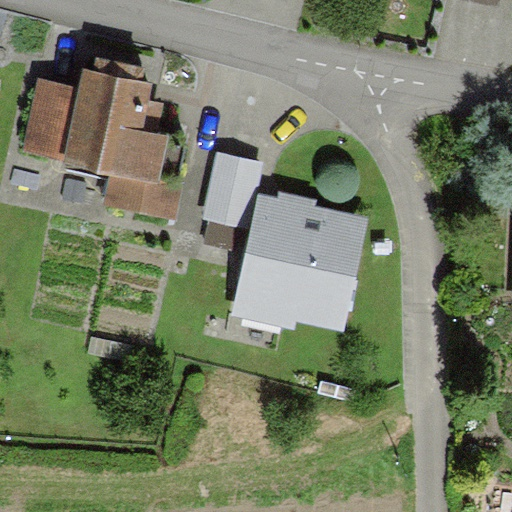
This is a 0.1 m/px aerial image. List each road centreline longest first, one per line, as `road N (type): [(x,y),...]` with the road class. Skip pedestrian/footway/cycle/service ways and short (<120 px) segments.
road 1 (track): [(430,511),(417,200),(385,112),(392,77)]
road 2 (residential): [(511,105),(89,0)]
